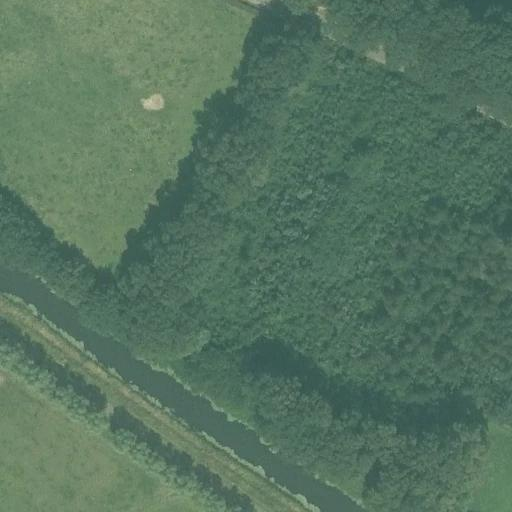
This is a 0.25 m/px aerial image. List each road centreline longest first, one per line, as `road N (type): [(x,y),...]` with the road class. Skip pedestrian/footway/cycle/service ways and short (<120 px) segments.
road 1 (unclassified): [(255,511),(0,334)]
road 2 (tertiary): [(511,117),(270,0)]
